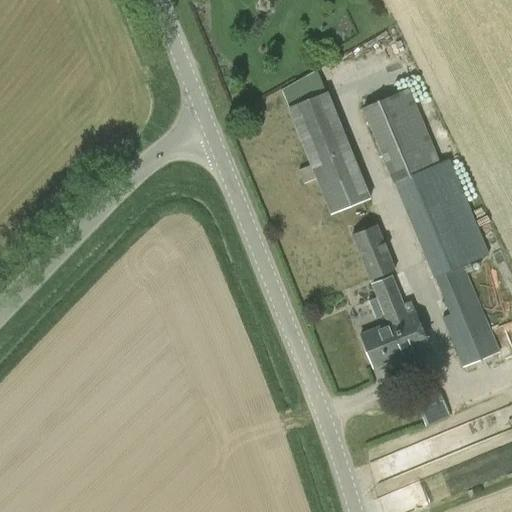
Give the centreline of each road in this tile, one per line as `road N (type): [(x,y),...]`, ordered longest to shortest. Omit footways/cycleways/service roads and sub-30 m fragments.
road 1 (tertiary): [(209,129),(355,511)]
road 2 (unclassified): [(0,311),(145,165),(209,129)]
road 3 (tertiary): [(156,0),(209,129)]
